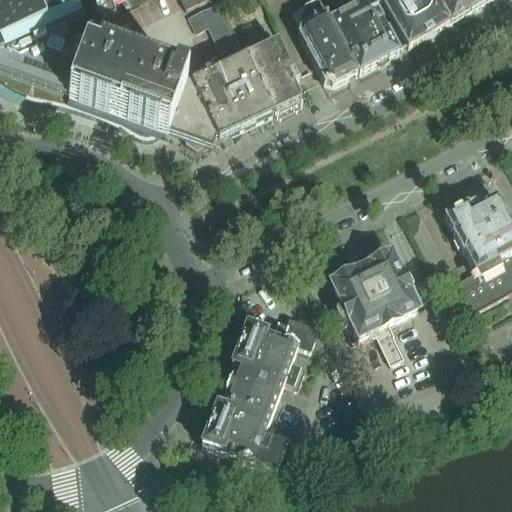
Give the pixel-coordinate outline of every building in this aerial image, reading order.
[(0,0),(0,61),(81,24),(75,9),(77,4),(77,0),(0,0)] [(137,0),(90,0),(100,26),(114,19),(111,10),(137,0)] [(177,0),(185,15),(207,6),(205,0),(177,0)] [(378,0),(407,53),(408,53),(408,54),(423,45),(424,45),(434,40),(433,39),(448,30),(449,29),(430,0),(378,0)] [(449,29),(469,17),(458,0),(430,0),(449,29)] [(458,0),(469,17),(490,4),(486,0),(458,0)] [(303,37),(301,45),(323,89),(324,89),(323,90),(333,93),(333,92),(334,92),(347,86),(356,81),(357,80),(328,24),(319,5),(293,18),(303,37)] [(218,53),(235,46),(217,8),(187,23),(195,39),(207,33),(217,54),(218,53)] [(332,28),(358,80),(376,71),(377,72),(387,67),(387,65),(398,59),(373,8),(332,28)] [(245,135),(216,78),(213,73),(196,81),(181,75),(178,81),(91,50),(82,27),(87,25),(85,22),(81,24),(0,61),(0,92),(3,94),(8,97),(13,100),(18,102),(24,105),(27,106),(31,107),(38,109),(49,111),(54,112),(64,114),(78,118),(91,123),(96,125),(105,128),(114,133),(122,137),(129,141),(135,145),(138,146),(140,146),(144,147),(146,147),(150,146),(153,146),(155,145),(158,144),(160,143),(162,141),(166,142),(166,140),(167,141),(168,137),(173,129),(186,134),(185,150),(196,157),(220,146),(222,145),(221,144),(220,144),(218,141),(228,136),(230,141),(241,136),(245,135)] [(244,64),(271,122),(300,108),(295,95),(292,90),(299,87),(295,77),(291,79),(273,42),(258,49),(261,58),(244,64)] [(216,78),(245,135),(271,122),(244,64),(235,45),(235,46),(218,53),(227,73),(216,78)] [(496,205),(470,219),(466,212),(445,223),(445,224),(452,239),(450,244),(457,258),(462,260),(471,279),(472,278),(473,279),(458,288),(474,317),(511,296),(511,230),(510,232),(496,205)] [(360,278),(389,340),(391,339),(387,331),(415,317),(407,300),(412,297),(411,294),(413,288),(410,282),(405,281),(404,278),(398,281),(390,263),(360,278)] [(400,363),(389,340),(360,278),(333,291),(339,305),(335,321),(338,326),(352,331),(358,344),(377,335),(381,344),(376,346),(387,369),(400,363)] [(246,335),(233,370),(202,452),(273,479),(283,452),(261,444),(278,398),(281,390),(293,395),(300,375),(289,370),(295,355),(310,360),(315,345),(309,335),(289,327),(286,333),(286,334),(277,330),(272,344),(266,342),(266,341),(248,335),(246,335)]
